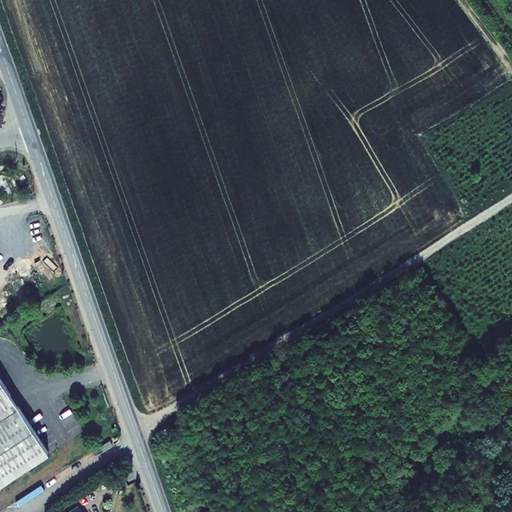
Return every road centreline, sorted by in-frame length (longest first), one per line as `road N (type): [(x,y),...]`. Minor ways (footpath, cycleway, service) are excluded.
road 1 (track): [(511,200),(199,402),(134,432)]
road 2 (tertiary): [(162,511),(25,122)]
